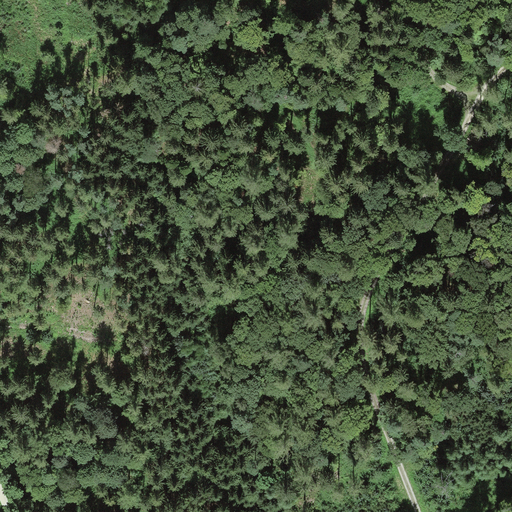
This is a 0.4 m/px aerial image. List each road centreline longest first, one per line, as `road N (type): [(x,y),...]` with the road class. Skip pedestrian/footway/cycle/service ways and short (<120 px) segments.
road 1 (track): [(511,60),(474,101),(365,299),(364,369),(414,511)]
road 2 (track): [(427,0),(426,67),(474,101)]
